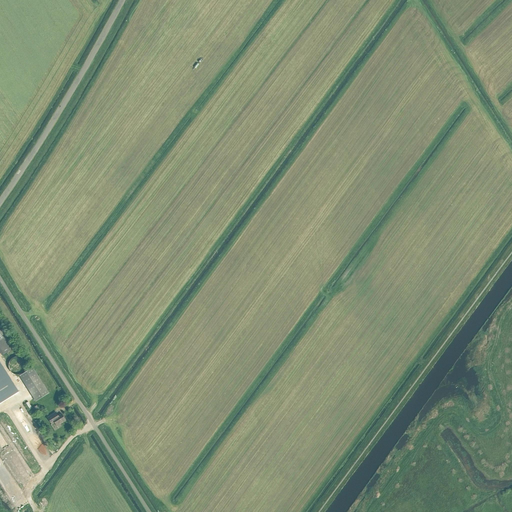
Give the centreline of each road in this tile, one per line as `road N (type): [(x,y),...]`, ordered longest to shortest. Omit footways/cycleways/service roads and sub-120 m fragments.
road 1 (unclassified): [(150,511),(0,277)]
road 2 (unclassified): [(0,200),(122,0)]
